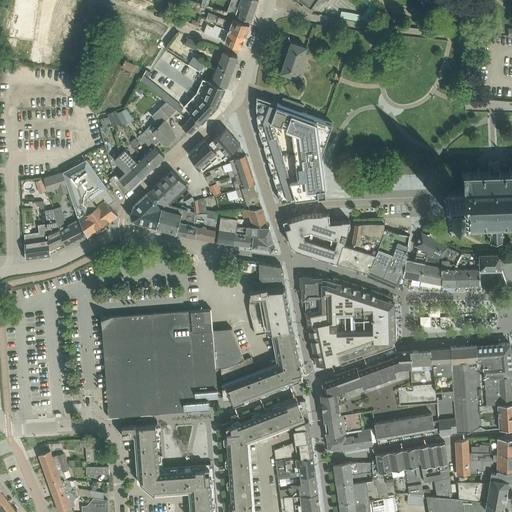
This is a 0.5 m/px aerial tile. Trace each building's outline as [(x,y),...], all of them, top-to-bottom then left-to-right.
[(50,68),(47,74),(67,83),(72,72),(72,71),(71,73),(69,72),(97,9),(100,10),(99,11),(104,0),(79,0),(76,8),(77,8),(75,14),(69,24),(67,30),(66,30),(61,41),(62,41),(55,56),(54,55),(49,67),(50,68)] [(240,0),(235,14),(239,16),(251,20),(258,0),(240,0)] [(324,0),(303,0),(305,2),(302,6),(311,13),(314,9),(310,7),(315,0),(322,0),(324,1),(324,0)] [(13,12),(12,19),(31,22),(34,5),(17,1),(15,12),(13,12)] [(215,23),(245,35),(250,23),(240,20),(233,17),(231,22),(227,20),(227,19),(209,12),(206,19),(215,23)] [(127,35),(144,40),(147,29),(149,29),(151,22),(132,17),(127,35)] [(27,40),(31,22),(12,19),(14,20),(12,30),(10,30),(8,37),(27,40)] [(207,24),(206,27),(204,32),(205,33),(218,38),(220,32),(227,35),(225,41),(241,47),(245,35),(215,23),(214,26),(207,24)] [(144,40),(127,35),(122,53),(141,58),(143,51),(141,50),(144,40)] [(184,44),(197,49),(199,45),(186,40),(184,44)] [(281,72),(291,75),(296,77),(307,46),(291,41),(281,72)] [(159,53),(180,66),(184,60),(162,47),(159,53)] [(220,60),(217,68),(231,73),(238,55),(224,50),(220,60)] [(200,72),(198,75),(199,75),(204,77),(206,74),(209,66),(192,56),(187,65),(200,72)] [(132,71),(135,64),(125,59),(122,66),(132,71)] [(212,82),(226,87),(231,73),(217,68),(212,80),(212,81),(212,82)] [(199,87),(197,92),(218,106),(221,98),(226,87),(212,82),(203,78),(199,87)] [(136,88),(141,94),(146,88),(141,83),(136,88)] [(201,123),(218,106),(197,92),(183,106),(193,114),(201,122),(201,123)] [(322,153),(333,123),(301,111),(298,110),(292,108),(281,104),(277,102),(261,96),(257,95),(256,106),(256,109),(256,110),(257,110),(257,113),(257,114),(258,125),(259,125),(259,129),(262,140),(262,141),(263,140),(264,144),(264,145),(267,155),(267,156),(268,155),(269,159),(268,159),(271,170),(272,170),(273,173),(273,174),(276,185),(277,185),(278,189),(281,201),(282,202),(283,202),(297,198),(297,197),(320,194),(326,193),(326,187),(322,153)] [(292,108),(294,102),(293,101),(280,96),(279,96),(277,102),(292,108)] [(111,100),(102,102),(104,111),(113,109),(111,100)] [(166,101),(152,115),(152,116),(156,120),(144,130),(155,144),(160,138),(166,144),(175,134),(168,127),(170,126),(165,120),(176,109),(175,108),(172,106),(169,103),(166,101)] [(294,102),(292,108),(298,110),(300,104),(295,102),(294,102)] [(127,107),(117,112),(123,124),(133,120),(127,107)] [(107,114),(108,116),(111,123),(120,119),(116,110),(107,114)] [(191,133),(201,122),(193,114),(182,126),(191,133)] [(108,127),(111,126),(108,116),(101,118),(102,124),(100,125),(101,127),(108,125),(108,127)] [(219,155),(222,159),(236,146),(240,143),(226,127),(209,143),(219,155)] [(138,135),(144,143),(146,141),(149,145),(151,147),(142,155),(153,167),(165,155),(154,144),(155,144),(144,130),(138,135)] [(139,142),(135,137),(131,141),(134,146),(139,142)] [(203,170),(219,155),(209,143),(205,138),(188,154),(203,170)] [(100,165),(107,164),(104,147),(96,148),(96,152),(89,154),(90,161),(99,159),(100,165)] [(136,161),(125,149),(120,154),(142,178),(153,167),(142,155),(136,161)] [(142,178),(120,154),(116,158),(114,159),(123,168),(126,166),(128,168),(119,177),(115,173),(110,178),(124,193),(129,189),(130,189),(142,178)] [(229,160),(230,162),(232,170),(228,171),(230,176),(234,175),(244,172),(245,173),(252,171),(246,154),(245,154),(240,156),(229,160)] [(64,170),(63,171),(67,184),(69,191),(77,214),(79,218),(78,218),(78,219),(88,236),(117,215),(118,215),(118,214),(109,204),(115,199),(109,190),(107,187),(88,160),(87,158),(86,158),(64,170)] [(511,170),(511,167),(509,167),(509,170),(501,171),(501,167),(500,167),(499,160),(500,159),(499,160),(489,160),(488,159),(488,160),(489,161),(489,167),(488,167),(488,171),(480,171),(479,168),(478,168),(478,172),(465,172),(462,170),(461,171),(463,173),(464,188),(449,189),(449,186),(447,186),(447,189),(446,189),(446,190),(444,190),(444,192),(446,192),(447,207),(444,207),(444,209),(447,209),(447,210),(448,210),(448,212),(450,212),(450,210),(465,209),(465,211),(467,211),(467,210),(468,210),(468,223),(466,226),(467,227),(469,225),(479,224),(479,228),(481,228),(481,224),(490,224),(490,228),(488,228),(488,230),(488,231),(490,232),(491,232),(491,233),(489,233),(489,235),(491,235),(491,239),(490,241),(491,241),(492,240),(501,239),(502,241),(503,240),(502,238),(502,234),(503,234),(503,232),(502,232),(501,227),(502,227),(502,224),(510,223),(511,226),(511,170)] [(185,184),(186,183),(173,169),(166,175),(165,175),(158,182),(158,183),(151,189),(151,190),(148,193),(147,193),(133,206),(131,214),(130,214),(134,221),(135,221),(156,227),(160,228),(176,232),(194,236),(195,213),(195,211),(194,210),(190,209),(181,207),(174,205),(170,204),(166,203),(185,185),(185,184)] [(63,171),(44,177),(48,190),(57,187),(67,184),(63,171)] [(234,175),(236,181),(234,182),(236,188),(242,186),(243,187),(254,183),(255,183),(252,171),(245,173),(244,172),(234,175)] [(211,174),(206,176),(209,183),(214,181),(211,174)] [(44,178),(38,180),(42,192),(48,190),(44,178)] [(217,182),(210,185),(215,195),(221,192),(217,182)] [(262,207),(254,183),(243,187),(242,186),(236,188),(239,197),(243,195),(249,209),(262,207)] [(195,211),(195,213),(207,212),(205,197),(193,201),(194,210),(195,211)] [(34,208),(44,208),(43,199),(34,199),(34,208)] [(61,205),(53,208),(54,213),(56,220),(59,229),(60,233),(65,242),(67,246),(88,236),(78,219),(65,226),(63,220),(66,219),(61,205)] [(251,220),(265,216),(262,207),(249,209),(242,209),(244,218),(250,217),(251,220)] [(53,208),(45,209),(46,214),(47,222),(47,223),(45,223),(48,238),(50,248),(65,242),(60,233),(59,229),(53,231),(52,226),(58,225),(56,220),(54,213),(53,208)] [(218,241),(251,245),(252,245),(255,225),(252,225),(237,225),(238,218),(235,209),(222,210),(218,241)] [(207,212),(195,213),(194,236),(214,240),(216,227),(216,224),(217,219),(207,218),(208,212),(207,212)] [(291,225),(285,227),(286,228),(291,243),(290,243),(295,248),(296,248),(312,253),(317,255),(328,258),(328,259),(337,261),(343,243),(350,223),(350,220),(342,220),(342,221),(330,221),(329,220),(329,219),(330,219),(330,218),(328,218),(329,221),(324,221),(324,212),(322,212),(322,213),(306,214),(290,219),(290,218),(289,219),(291,225)] [(265,216),(251,220),(252,225),(255,225),(268,226),(265,216)] [(343,243),(337,261),(353,266),(359,249),(362,222),(356,223),(354,231),(351,245),(343,243)] [(372,222),(362,222),(359,249),(353,266),(369,271),(376,248),(383,230),(384,227),(384,222),(372,222)] [(25,242),(25,258),(50,254),(50,248),(48,238),(45,223),(38,224),(39,231),(25,233),(25,242)] [(268,226),(255,225),(252,245),(271,248),(275,243),(269,225),(269,226),(268,226)] [(381,276),(383,277),(398,283),(402,274),(403,274),(406,257),(408,249),(410,235),(399,232),(384,227),(383,230),(376,248),(369,271),(381,276)] [(427,250),(426,257),(422,279),(442,283),(442,256),(448,245),(422,232),(416,245),(418,246),(427,250)] [(461,252),(448,245),(442,256),(442,283),(453,283),(453,266),(461,252)] [(418,246),(416,255),(426,257),(427,250),(418,246)] [(497,252),(494,252),(489,253),(489,249),(479,249),(479,253),(480,269),(492,268),(492,269),(497,269),(501,269),(501,268),(500,268),(499,252),(497,252)] [(511,251),(509,252),(502,252),(499,252),(500,268),(501,268),(502,267),(503,272),(501,272),(507,288),(511,285),(511,251)] [(468,269),(468,252),(461,252),(453,266),(453,283),(470,283),(470,269),(468,269)] [(479,253),(468,252),(468,269),(470,269),(470,283),(480,282),(480,269),(479,253)] [(426,257),(416,255),(415,259),(413,259),(411,258),(407,258),(407,257),(406,257),(403,274),(403,275),(404,275),(405,275),(406,275),(408,276),(410,276),(411,277),(412,277),(422,279),(426,257)] [(254,270),(255,261),(241,259),(239,272),(253,274),(254,270)] [(281,264),(259,261),(255,261),(254,270),(256,270),(254,279),(259,280),(259,276),(269,276),(269,274),(281,274),(284,274),(283,266),(281,264)] [(286,284),(284,274),(281,274),(269,274),(269,276),(259,276),(259,280),(254,279),(253,285),(255,285),(258,286),(259,285),(267,285),(273,285),(273,284),(285,284),(286,284)] [(301,283),(300,283),(301,283),(301,286),(302,286),(302,289),(302,290),(328,288),(327,278),(322,278),(322,275),(315,276),(311,276),(311,275),(309,275),(308,275),(303,275),(301,277),(301,283)] [(321,312),(306,315),(308,324),(316,364),(321,364),(333,362),(333,359),(335,359),(335,360),(336,361),(337,361),(338,361),(340,360),(363,352),(363,354),(364,355),(394,344),(394,343),(394,339),(396,339),(396,330),(395,309),(395,301),(392,300),(383,297),(375,294),(376,293),(337,280),(332,279),(327,278),(328,288),(328,310),(321,312)] [(256,334),(274,330),(293,327),(293,326),(290,307),(289,307),(289,306),(290,306),(287,289),(286,289),(285,284),(273,284),(273,285),(267,285),(261,287),(251,289),(249,307),(256,334)] [(302,296),(302,297),(304,303),(305,303),(306,310),(305,310),(306,315),(321,312),(328,310),(328,288),(302,290),(302,296)] [(216,367),(217,366),(215,338),(213,338),(211,309),(211,308),(211,307),(210,307),(210,308),(113,316),(113,315),(102,317),(102,327),(103,327),(108,397),(110,415),(109,415),(109,416),(195,409),(194,400),(208,399),(208,398),(218,397),(218,388),(217,388),(215,369),(216,369),(216,367)] [(439,307),(423,308),(424,323),(440,322),(439,307)] [(235,336),(215,338),(217,366),(221,366),(221,367),(244,359),(232,327),(231,327),(231,328),(232,328),(235,336)] [(293,327),(274,330),(280,363),(223,385),(222,385),(223,397),(224,397),(231,396),(234,402),(234,403),(302,377),(302,376),(293,327)] [(511,360),(510,342),(499,343),(501,375),(510,374),(511,373),(511,360)] [(490,376),(501,375),(499,343),(487,344),(490,376)] [(454,391),(479,390),(477,378),(476,359),(474,344),(451,346),(452,367),(454,391)] [(477,378),(490,376),(487,344),(476,344),(474,344),(476,359),(477,378)] [(441,347),(444,398),(449,397),(449,400),(451,400),(451,402),(455,401),(454,391),(452,367),(451,346),(441,347)] [(431,347),(421,348),(424,401),(437,401),(437,398),(436,390),(434,369),(431,347)] [(444,398),(441,347),(431,347),(434,369),(436,390),(441,389),(443,397),(443,398),(444,398)] [(401,403),(424,401),(421,348),(411,349),(413,385),(399,386),(401,403)] [(335,373),(336,377),(325,381),(323,382),(323,385),(324,392),(320,393),(322,401),(323,408),(324,416),(360,411),(372,409),(375,427),(378,443),(388,441),(389,439),(390,438),(392,440),(399,439),(401,437),(404,438),(410,437),(412,435),(413,435),(415,436),(422,435),(423,433),(424,433),(426,434),(433,433),(435,431),(440,430),(438,400),(437,401),(424,401),(401,403),(399,386),(413,385),(411,349),(398,350),(399,355),(359,369),(357,365),(335,373)] [(251,356),(244,359),(221,367),(222,379),(227,379),(256,368),(251,356)] [(501,375),(490,376),(477,378),(479,390),(511,387),(511,382),(511,380),(511,377),(510,376),(510,374),(501,375)] [(511,393),(511,387),(479,390),(480,403),(511,400),(511,399),(511,398),(511,393)] [(454,391),(455,401),(455,406),(456,406),(458,430),(468,430),(480,425),(482,426),(481,416),(480,403),(479,390),(454,391)] [(443,398),(443,397),(437,398),(437,401),(438,400),(440,430),(440,432),(458,430),(456,406),(455,406),(455,401),(451,402),(451,400),(449,400),(449,397),(444,398),(443,398)] [(311,438),(310,429),(310,426),(306,400),(298,401),(298,399),(297,399),(297,398),(225,425),(231,511),(252,511),(248,444),(293,426),(293,429),(294,434),(295,441),(295,440),(311,438)] [(194,400),(195,409),(209,408),(208,399),(194,400)] [(511,400),(480,403),(481,416),(511,413),(511,400)] [(324,416),(327,435),(363,429),(360,411),(361,411),(360,411),(324,416)] [(511,413),(481,416),(482,426),(486,428),(511,426),(511,413)] [(187,489),(188,511),(214,511),(211,466),(161,470),(157,424),(122,426),(123,436),(134,435),(135,450),(138,449),(140,480),(154,491),(187,489)] [(378,443),(375,427),(363,429),(327,435),(329,447),(332,450),(373,443),(378,443)] [(471,452),(511,453),(511,435),(498,436),(498,438),(491,438),(491,444),(480,444),(480,445),(471,445),(471,452)] [(471,473),(469,452),(468,437),(456,439),(458,475),(471,474),(471,473)] [(295,440),(295,441),(297,457),(314,455),(311,438),(295,440)] [(295,441),(288,444),(290,458),(297,457),(295,441)] [(417,446),(420,462),(421,461),(424,482),(435,480),(437,495),(453,497),(445,441),(417,446)] [(276,459),(290,458),(288,444),(274,449),(276,459)] [(393,475),(394,486),(395,492),(423,494),(422,489),(421,482),(418,462),(420,462),(417,446),(389,450),(393,475)] [(44,468),(66,460),(64,452),(53,456),(50,449),(39,453),(44,468)] [(377,460),(380,477),(393,475),(389,450),(376,453),(377,460)] [(469,452),(471,473),(481,472),(486,471),(486,468),(497,469),(497,468),(511,468),(511,453),(471,452),(469,452)] [(297,473),(300,472),(301,475),(316,473),(314,455),(297,457),(290,458),(276,459),(276,460),(278,478),(297,475),(297,473)] [(59,478),(67,479),(64,469),(69,468),(66,460),(44,468),(49,482),(59,478)] [(338,483),(341,483),(380,477),(377,460),(372,461),(350,462),(350,461),(334,463),(337,484),(338,484),(338,483)] [(85,465),(86,475),(109,474),(109,464),(85,465)] [(480,481),(476,481),(480,481),(490,482),(508,484),(509,479),(511,479),(511,468),(497,468),(497,469),(486,468),(486,471),(481,472),(480,481)] [(290,487),(279,489),(281,497),(318,491),(316,473),(301,475),(301,477),(290,478),(291,484),(290,484),(290,487)] [(395,492),(394,486),(393,475),(380,477),(341,483),(338,483),(338,484),(337,484),(338,494),(340,504),(369,499),(395,495),(395,492)] [(54,496),(77,489),(75,484),(72,485),(70,479),(67,479),(59,478),(49,482),(54,496)] [(480,481),(476,481),(458,481),(459,497),(493,501),(493,502),(504,504),(508,484),(490,482),(480,481)] [(76,497),(79,496),(77,489),(54,496),(59,511),(69,507),(76,505),(74,500),(76,497)] [(89,496),(94,497),(104,498),(105,491),(90,489),(89,496)] [(320,511),(318,491),(281,497),(282,511),(320,511)] [(453,497),(437,495),(431,495),(426,494),(429,511),(509,511),(503,510),(504,504),(493,502),(493,501),(459,497),(453,497)] [(94,497),(94,511),(109,511),(108,499),(104,498),(94,497)] [(0,511),(12,511),(16,510),(7,498),(0,503),(0,511)] [(340,504),(340,511),(371,511),(369,499),(340,504)]
